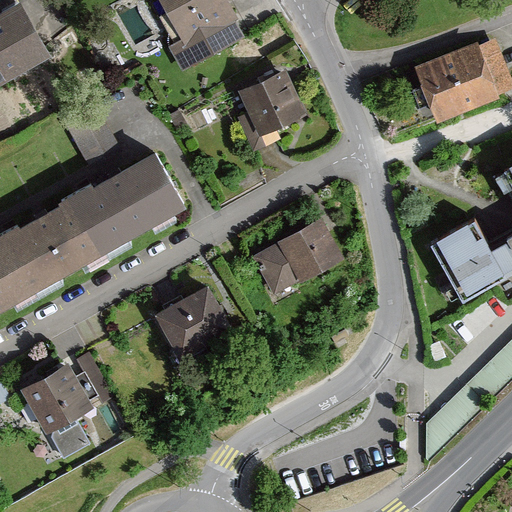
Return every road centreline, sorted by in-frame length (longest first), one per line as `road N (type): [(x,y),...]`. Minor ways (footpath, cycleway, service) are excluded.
road 1 (residential): [(362,148),(391,286),(381,342),(343,385),(236,448),(205,511)]
road 2 (residential): [(0,355),(362,148)]
road 3 (residential): [(295,0),(362,148)]
road 4 (unknown): [(382,161),(511,113)]
road 5 (primary): [(511,423),(422,511)]
